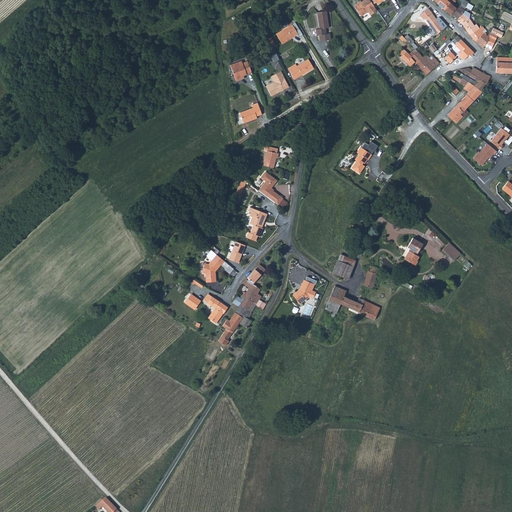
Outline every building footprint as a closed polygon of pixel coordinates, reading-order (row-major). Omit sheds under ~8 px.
[(375,13),(365,0),(364,0),(361,2),(356,5),(357,6),(355,8),(357,9),(362,17),(368,12),(371,15),(375,13)] [(365,0),(375,13),(377,11),(373,5),(369,0),(365,0)] [(433,0),(444,9),(449,13),(458,2),(455,0),(433,0)] [(459,6),(451,15),(457,19),(465,10),(459,6)] [(428,8),(419,16),(423,20),(424,19),(436,35),(446,25),(442,21),(441,21),(439,23),(428,8)] [(465,10),(457,19),(457,20),(461,24),(469,13),(468,12),(465,10)] [(320,30),(316,31),(317,37),(327,35),(326,29),(330,28),(327,12),(317,14),(320,30)] [(469,20),(462,24),(470,35),(477,31),(469,20)] [(288,25),(272,36),(279,46),(295,35),(288,25)] [(477,31),(470,35),(470,36),(474,41),(479,46),(483,49),(484,46),(485,44),(488,37),(484,34),(483,34),(481,32),(483,31),(481,28),(477,31)] [(492,33),(491,32),(488,37),(485,44),(492,47),(497,36),(492,33)] [(461,40),(458,37),(451,42),(455,46),(461,40)] [(468,47),(461,40),(455,46),(460,52),(468,47)] [(445,59),(450,63),(456,58),(450,51),(447,46),(446,47),(445,46),(441,51),(444,57),(445,59)] [(457,56),(463,59),(468,54),(470,55),(473,52),(468,47),(460,52),(457,56)] [(423,57),(415,49),(412,52),(412,53),(414,55),(411,58),(415,62),(426,75),(439,63),(434,58),(432,60),(427,54),(423,57)] [(401,58),(410,67),(415,62),(411,58),(409,55),(406,52),(401,57),(401,58)] [(277,60),(273,54),(269,56),(273,63),(277,60)] [(301,76),(312,68),(306,60),(295,67),(294,66),(291,68),(297,77),(300,74),(301,76)] [(511,62),(496,62),(496,72),(511,72),(511,62)] [(229,68),(236,84),(241,81),(243,78),(251,74),(246,63),(241,65),(240,63),(229,68)] [(476,83),(474,87),(481,93),(488,85),(490,80),(491,77),(481,72),(474,67),(472,71),(468,76),(470,77),(478,80),(476,83)] [(274,84),(266,88),(272,98),(283,90),(280,84),(285,81),(280,72),(270,78),(274,84)] [(455,76),(449,75),(464,86),(464,88),(469,92),(459,104),(450,113),(457,120),(459,118),(458,117),(472,102),(481,93),(474,87),(462,78),(461,79),(456,76),(455,76)] [(463,75),(462,78),(474,87),(476,83),(467,78),(464,76),(463,75)] [(285,81),(280,84),(283,90),(289,87),(285,81)] [(264,114),(259,103),(253,105),(254,108),(242,114),(246,124),(259,118),(259,116),(264,114)] [(450,113),(448,115),(455,122),(457,120),(450,113)] [(502,128),(491,142),(501,150),(502,148),(503,147),(502,145),(510,135),(502,128)] [(497,152),(487,144),(480,153),(479,152),(473,159),(482,166),(489,157),(490,158),(492,156),(493,154),(494,155),(497,152)] [(369,159),(373,153),(362,145),(358,151),(360,152),(356,158),(358,159),(352,166),(361,172),(366,164),(365,164),(368,158),(369,159)] [(267,151),(264,165),(267,166),(273,167),(276,158),(277,158),(278,153),(277,153),(278,149),(265,146),(264,150),(267,151)] [(259,189),(267,196),(274,202),(279,195),(270,188),(277,180),(275,178),(265,171),(261,176),(266,180),(259,189)] [(246,180),(242,177),(241,179),(237,189),(235,194),(240,196),(246,180)] [(502,189),(503,191),(511,198),(511,184),(509,182),(502,189)] [(251,232),(253,233),(261,211),(253,208),(250,215),(253,216),(250,223),(254,224),(251,232)] [(261,211),(253,233),(260,236),(263,228),(262,227),(267,214),(261,211)] [(413,239),(410,244),(408,248),(411,249),(406,260),(414,264),(416,260),(418,261),(420,257),(417,255),(423,244),(413,239)] [(229,258),(239,262),(246,244),(236,240),(229,258)] [(450,242),(443,250),(454,261),(462,253),(450,242)] [(408,248),(402,257),(404,259),(410,249),(408,248)] [(214,257),(218,253),(213,249),(209,252),(214,257)] [(222,256),(218,253),(214,257),(210,262),(206,261),(203,271),(206,272),(207,280),(217,280),(216,269),(222,263),(225,259),(222,256)] [(232,265),(225,259),(222,263),(225,266),(226,269),(230,272),(234,268),(232,265)] [(333,273),(339,276),(348,279),(354,266),(338,260),(333,273)] [(256,305),(263,310),(267,304),(266,304),(260,300),(262,296),(258,294),(261,289),(253,284),(266,269),(260,264),(259,264),(249,277),(248,278),(249,279),(248,280),(247,279),(246,279),(244,282),(246,283),(245,285),(249,288),(249,289),(246,293),(247,293),(246,296),(245,298),(256,305)] [(378,268),(369,265),(363,285),(372,288),(377,273),(378,268)] [(194,280),(192,283),(202,288),(204,285),(194,280)] [(301,288),(309,294),(314,284),(304,280),(301,287),(302,287),(301,288)] [(335,286),(326,306),(325,308),(335,313),(337,310),(340,304),(358,312),(357,313),(374,320),(380,308),(362,300),(360,304),(357,303),(344,297),(346,291),(335,286)] [(309,294),(301,288),(292,295),(299,304),(308,297),(309,294)] [(177,305),(184,297),(174,289),(167,297),(177,305)] [(164,290),(160,297),(164,299),(168,292),(164,290)] [(185,303),(195,310),(202,301),(192,294),(185,303)] [(237,296),(233,303),(239,306),(243,300),(240,298),(237,296)] [(228,307),(212,297),(208,303),(215,308),(208,318),(216,324),(223,314),(224,314),(228,307)] [(244,316),(248,319),(252,314),(251,313),(256,305),(245,298),(244,300),(243,300),(239,306),(235,313),(243,317),(244,316)] [(223,318),(220,323),(226,326),(217,340),(225,345),(228,340),(239,322),(248,328),(252,321),(248,319),(244,316),(243,317),(235,313),(230,322),(223,318)]
